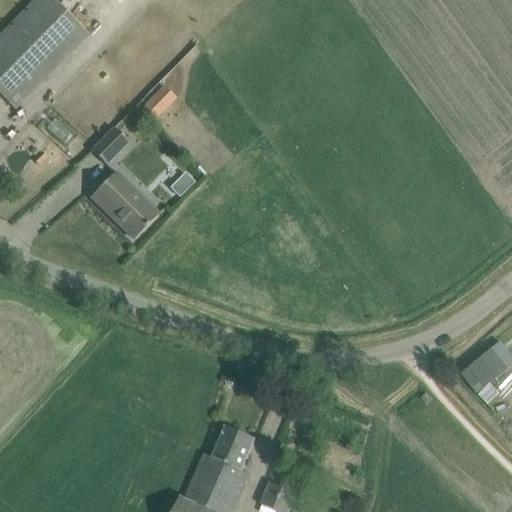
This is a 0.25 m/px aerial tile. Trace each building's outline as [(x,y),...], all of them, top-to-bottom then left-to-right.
[(34,0),(0,35),(0,95),(16,111),(90,36),(52,0),(34,0)] [(166,88),(144,110),(155,121),(177,99),(166,88)] [(106,166),(128,143),(114,129),(91,152),(106,166)] [(115,173),(105,184),(91,198),(135,240),(159,216),(115,173)] [(427,394),(421,400),(427,406),(433,400),(427,394)] [(234,511),(243,494),(251,475),(242,472),(256,441),(226,428),(212,459),(204,455),(196,473),(185,499),(184,498),(178,511),(234,511)] [(260,511),(290,511),(298,495),(271,483),(261,506),(262,507),(260,511)]
